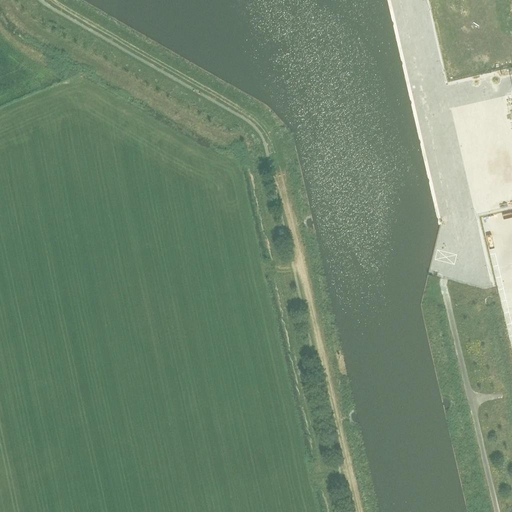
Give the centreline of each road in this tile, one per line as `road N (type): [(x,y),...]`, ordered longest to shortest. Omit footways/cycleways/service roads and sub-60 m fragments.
road 1 (track): [(50,0),(241,110),(267,134),(358,511)]
road 2 (unclassified): [(497,511),(443,283)]
